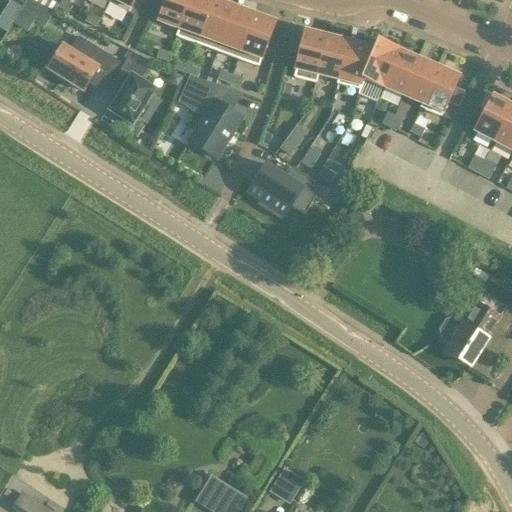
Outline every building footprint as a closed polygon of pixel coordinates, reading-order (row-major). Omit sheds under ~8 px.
[(10,0),(0,17),(0,28),(7,33),(28,0),(10,0)] [(28,0),(23,9),(35,16),(41,7),(31,0),(28,0)] [(47,0),(42,0),(40,5),(53,13),(57,6),(47,0)] [(72,6),(61,0),(58,8),(68,13),(72,6)] [(135,0),(113,0),(130,9),(135,0)] [(189,0),(166,0),(158,22),(178,30),(189,0)] [(212,0),(189,0),(178,30),(175,38),(196,45),(212,0)] [(233,7),(214,0),(212,0),(196,45),(217,53),(233,7)] [(254,14),(233,7),(217,53),(237,60),(254,14)] [(275,22),(254,14),(237,60),(258,68),(275,22)] [(100,20),(89,15),(85,22),(96,27),(100,20)] [(315,83),(327,37),(305,31),(303,38),(293,36),(289,51),(299,54),(293,78),(315,83)] [(79,37),(70,51),(63,46),(48,70),(83,92),(88,84),(102,92),(120,63),(105,54),(79,37)] [(348,42),(328,37),(318,76),(338,81),(348,42)] [(370,48),(348,42),(338,81),(337,85),(359,91),(362,80),(370,48)] [(397,51),(378,42),(375,49),(370,48),(362,80),(381,88),(397,51)] [(170,54),(159,50),(156,58),(167,62),(170,54)] [(417,59),(397,51),(381,88),(401,96),(417,59)] [(117,121),(129,129),(131,125),(133,126),(155,91),(140,81),(146,71),(127,59),(111,85),(122,91),(109,111),(120,118),(117,121)] [(437,68),(417,59),(401,96),(421,105),(437,68)] [(186,66),(173,61),(169,69),(183,74),(186,66)] [(199,71),(186,66),(183,74),(190,76),(196,79),(199,71)] [(459,77),(437,68),(421,105),(419,108),(441,118),(459,77)] [(231,76),(219,71),(217,79),(229,83),(231,76)] [(189,142),(216,159),(242,118),(231,112),(242,95),(196,79),(190,76),(178,104),(188,110),(195,100),(210,109),(189,142)] [(242,79),(231,76),(229,83),(240,87),(242,79)] [(477,109),(485,113),(493,98),(485,94),(477,109)] [(511,107),(511,106),(493,97),(493,98),(485,113),(475,132),(494,142),(511,107)] [(511,107),(494,142),(511,151),(511,107)] [(394,117),(387,113),(381,124),(389,128),(394,117)] [(402,121),(394,117),(389,128),(396,132),(402,121)] [(424,130),(413,125),(410,132),(420,138),(424,130)] [(366,126),(361,137),(367,139),(372,129),(366,126)] [(287,138),(279,148),(290,156),(297,145),(287,138)] [(305,155),(300,163),(311,169),(315,162),(305,155)] [(485,162),(474,156),(470,164),(481,169),(485,162)] [(328,160),(318,175),(329,182),(338,167),(328,160)] [(495,167),(485,162),(481,169),(491,175),(495,167)] [(265,165),(248,192),(261,200),(257,206),(281,221),(284,216),(285,216),(291,207),(302,190),(315,199),(322,188),(292,168),(286,178),(265,165)] [(329,207),(336,195),(323,187),(322,188),(315,199),(329,207)] [(372,221),(366,198),(349,202),(355,225),(372,221)] [(441,340),(450,346),(446,352),(469,366),(487,340),(480,336),(501,303),(511,309),(511,285),(495,274),(464,323),(455,318),(445,320),(439,330),(441,340)] [(270,489),(287,500),(301,479),(284,468),(270,489)] [(210,477),(195,500),(213,511),(236,511),(245,499),(210,477)] [(55,511),(21,491),(11,508),(17,511),(55,511)]
